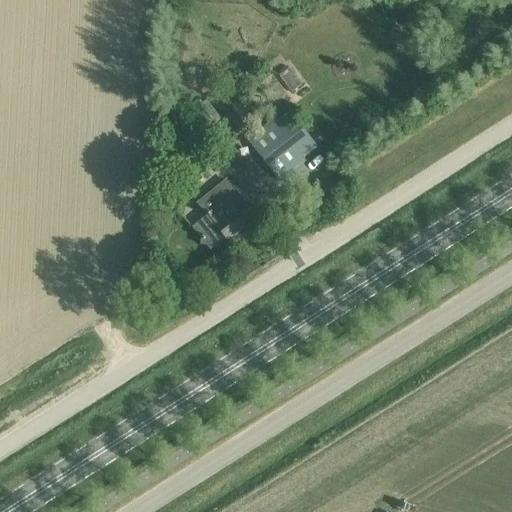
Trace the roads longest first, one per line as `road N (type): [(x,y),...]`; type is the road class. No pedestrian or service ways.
road 1 (unclassified): [(0,450),(511,126)]
road 2 (primary): [(8,511),(511,193)]
road 3 (unclassified): [(135,511),(511,272)]
